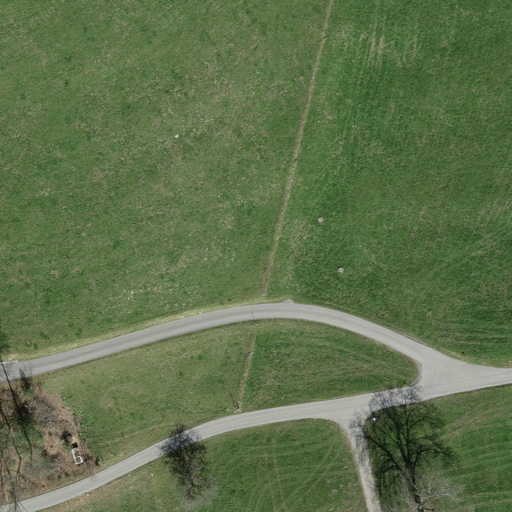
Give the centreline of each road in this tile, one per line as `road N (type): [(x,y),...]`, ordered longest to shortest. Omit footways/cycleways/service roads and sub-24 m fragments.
road 1 (track): [(466,381),(407,341),(342,315),(249,309),(0,369)]
road 2 (tertiary): [(0,511),(86,489),(216,424),(466,381)]
